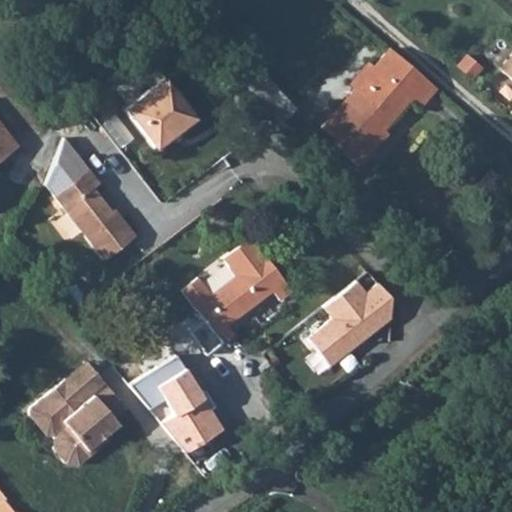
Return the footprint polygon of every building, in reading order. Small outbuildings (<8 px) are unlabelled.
[(434,87),(387,47),(370,66),(375,71),(365,83),(371,88),(366,96),(354,86),(320,126),(334,138),(331,142),(357,165),(375,144),(370,140),(407,97),(418,106),(434,87)] [(511,48),(496,67),(500,70),(511,80),(511,83),(511,103),(507,110),(511,114),(511,48)] [(291,109),(246,60),(233,72),(278,121),(291,109)] [(348,81),(354,86),(366,96),(371,88),(365,83),(375,71),(370,66),(364,61),(348,81)] [(169,138),(181,128),(178,126),(192,115),(161,74),(122,104),(153,145),(166,135),(169,138)] [(0,156),(17,143),(0,122),(0,156)] [(51,175),(60,187),(87,168),(69,144),(50,158),(59,169),(51,175)] [(89,166),(87,168),(60,187),(53,193),(102,257),(134,233),(115,207),(111,209),(94,186),(100,181),(89,166)] [(178,289),(204,323),(219,343),(231,334),(276,299),(285,309),(296,300),(247,236),(219,258),(232,274),(207,294),(193,278),(178,289)] [(390,295),(375,282),(365,291),(356,281),(323,306),(332,319),(306,337),(328,365),(389,318),(390,295)] [(238,344),(231,334),(219,343),(221,345),(227,354),(238,344)] [(90,390),(95,395),(108,385),(85,358),(64,376),(81,397),(90,390)] [(41,395),(63,422),(50,433),(52,444),(63,459),(76,461),(89,449),(89,441),(98,433),(102,435),(117,422),(110,414),(122,402),(108,385),(95,395),(90,390),(81,397),(64,376),(41,395)] [(43,434),(50,433),(63,422),(41,395),(29,404),(27,414),(43,434)] [(0,511),(15,511),(3,497),(0,500),(0,511)]
